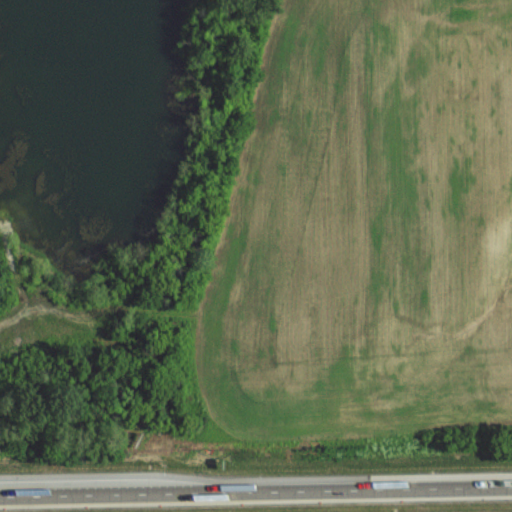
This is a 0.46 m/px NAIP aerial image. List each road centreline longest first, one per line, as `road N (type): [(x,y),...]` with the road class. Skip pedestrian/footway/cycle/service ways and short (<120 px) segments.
road 1 (motorway): [(511,487),(0,497)]
road 2 (motorway): [(236,493),(0,489)]
